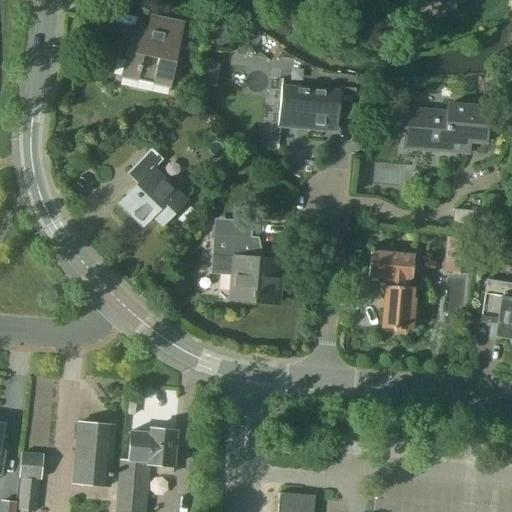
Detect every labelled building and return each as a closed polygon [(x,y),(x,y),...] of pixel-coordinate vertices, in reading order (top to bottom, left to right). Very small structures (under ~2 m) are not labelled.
[(120,78),(169,88),(182,24),(150,17),(145,38),(129,35),(120,78)] [(204,58),(203,84),(219,84),(220,59),(204,58)] [(276,127),(297,129),(298,125),(335,128),(336,118),(353,120),(356,90),(338,88),(338,94),(279,88),(276,127)] [(446,114),(406,111),(404,150),(467,154),(467,143),(484,144),(486,108),(447,105),(446,114)] [(163,222),(184,201),(152,170),(162,160),(150,148),(129,170),(140,181),(118,204),(141,226),(153,213),(163,222)] [(452,210),(450,233),(477,235),(479,212),(452,210)] [(213,235),(210,269),(230,270),(228,301),(274,305),(276,275),(281,275),(282,262),(251,259),(253,238),(213,235)] [(475,239),(456,237),(453,269),(472,271),(475,239)] [(409,280),(411,281),(412,267),(385,265),(386,254),(369,252),(367,277),(389,279),(388,288),(384,287),(380,328),(392,329),(394,334),(404,335),(407,331),(410,331),(413,299),(411,299),(412,288),(408,288),(409,280)] [(511,285),(485,281),(481,312),(492,314),(488,334),(495,335),(494,336),(510,339),(510,340),(510,342),(511,343),(511,344),(511,298),(511,297),(511,285)] [(72,482),(108,486),(113,427),(77,424),(72,482)] [(116,511),(142,511),(147,464),(158,465),(157,473),(170,474),(171,466),(173,466),(176,432),(149,430),(149,434),(131,433),(128,462),(121,461),(116,511)] [(281,453),(293,454),(294,443),(282,442),(281,453)] [(18,477),(41,480),(43,456),(21,454),(18,477)] [(277,511),(313,511),(315,497),(279,494),(277,511)] [(15,511),(16,503),(0,501),(0,511),(15,511)]
